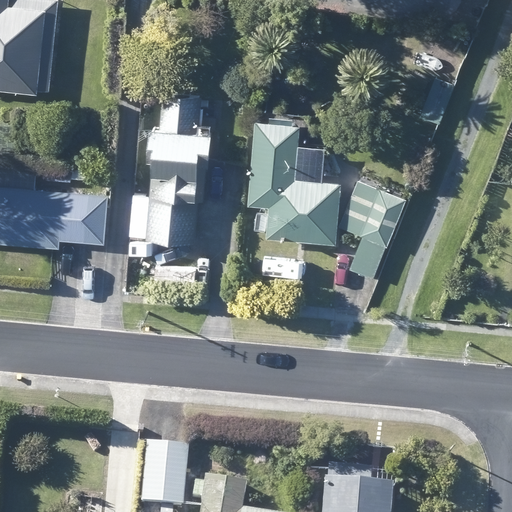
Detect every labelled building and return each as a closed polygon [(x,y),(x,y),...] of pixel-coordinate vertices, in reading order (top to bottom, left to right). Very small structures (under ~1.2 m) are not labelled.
[(0,0),(0,81),(43,86),(44,83),(55,84),(63,0),(0,0)] [(442,119),(459,80),(441,72),(424,112),(442,119)] [(203,123),(205,97),(206,89),(168,86),(164,119),(160,119),(157,153),(159,154),(156,189),(137,187),(133,232),(198,237),(202,195),(208,195),(212,155),(218,155),(220,131),(221,124),(203,123)] [(274,112),(268,112),(262,111),(252,199),(274,202),(271,231),(299,234),(340,238),(341,232),(346,181),(346,178),(301,173),(306,133),(308,116),(274,112)] [(74,178),(76,165),(50,161),(50,163),(49,175),(74,178)] [(107,176),(108,167),(79,165),(78,173),(107,176)] [(388,182),(382,180),(363,172),(360,179),(358,185),(343,221),(366,231),(358,251),(352,262),(377,273),(411,192),(388,182)] [(0,237),(56,242),(64,243),(64,235),(109,238),(112,188),(39,183),(0,179),(0,237)] [(307,259),(268,253),(265,270),(304,276),(307,259)] [(191,443),(181,442),(148,440),(144,502),(163,503),(162,511),(174,511),(175,503),(186,504),(189,460),(191,443)] [(372,468),(371,468),(332,465),(331,475),(328,475),(325,511),(394,511),(395,509),(396,480),(372,479),(372,468)] [(250,481),(238,479),(208,473),(207,479),(198,477),(195,495),(204,496),(202,506),(201,511),(285,511),(246,505),(250,481)] [(83,493),(82,511),(104,511),(106,495),(83,493)]
